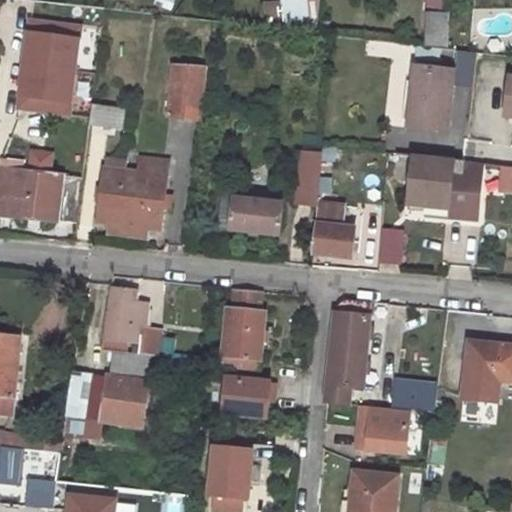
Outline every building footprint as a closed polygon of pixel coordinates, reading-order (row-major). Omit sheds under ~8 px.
[(279,0),(280,22),(307,22),(305,0),(279,0)] [(447,45),(447,17),(440,17),(440,0),(427,0),(426,43),(447,45)] [(31,20),(29,34),(80,40),(82,27),(31,20)] [(80,40),(29,34),(19,110),(70,116),(80,40)] [(167,119),(201,122),(206,70),(172,67),(167,119)] [(415,67),(409,126),(448,129),(453,70),(415,67)] [(90,126),(123,129),(125,109),(92,106),(90,126)] [(31,154),(29,175),(52,177),(54,156),(31,154)] [(415,155),(409,204),(424,205),(446,208),(445,216),(473,219),(479,163),(415,155)] [(105,172),(99,222),(112,223),(146,227),(163,229),(170,163),(145,160),(143,176),(127,174),(128,165),(107,163),(106,172),(105,172)] [(1,172),(0,183),(0,215),(79,223),(83,180),(52,177),(29,175),(22,174),(22,168),(6,166),(6,173),(1,172)] [(300,176),(298,205),(310,206),(319,206),(319,203),(321,177),(300,176)] [(236,190),(232,230),(279,236),(283,196),(236,190)] [(345,227),(346,205),(319,203),(319,206),(318,225),(315,255),(354,258),(355,228),(345,227)] [(423,213),(445,216),(446,208),(424,205),(423,213)] [(310,206),(309,224),(318,225),(319,206),(310,206)] [(112,223),(111,234),(145,238),(146,227),(112,223)] [(403,264),(406,228),(382,226),(380,262),(403,264)] [(158,357),(162,333),(139,330),(142,306),(134,304),(135,293),(110,290),(102,349),(115,351),(151,356),(158,357)] [(228,309),(224,369),(262,371),(267,313),(262,313),(263,293),(233,291),(231,309),(228,309)] [(350,389),(362,389),(366,341),(368,327),(370,303),(346,301),(339,306),(330,404),(349,406),(350,389)] [(366,341),(380,342),(382,328),(368,327),(366,341)] [(511,346),(469,342),(465,378),(463,396),(497,400),(498,381),(511,382),(511,346)] [(0,421),(14,423),(21,347),(0,345),(0,421)] [(148,384),(151,356),(115,351),(110,379),(148,384)] [(168,359),(167,369),(203,374),(204,364),(168,359)] [(264,417),(266,375),(217,373),(216,415),(264,417)] [(90,422),(144,429),(148,384),(110,379),(74,374),(65,438),(87,441),(90,422)] [(437,384),(397,380),(394,406),(434,410),(437,384)] [(373,408),(363,407),(360,434),(370,435),(373,408)] [(370,435),(360,434),(359,451),(408,456),(412,411),(373,408),(370,435)] [(0,446),(4,447),(15,449),(17,435),(6,434),(0,433),(0,446)] [(28,450),(29,437),(17,435),(15,449),(27,450),(28,450)] [(248,438),(216,435),(210,495),(216,496),(214,511),(223,511),(242,511),(244,499),(249,499),(254,452),(247,451),(248,438)] [(65,441),(49,439),(47,452),(63,453),(65,441)] [(0,485),(23,487),(27,450),(15,449),(4,447),(0,485)] [(355,474),(350,511),(392,511),(397,479),(355,474)] [(34,481),(29,481),(26,507),(31,507),(34,481)] [(34,481),(31,507),(56,509),(59,483),(34,481)] [(72,495),(70,511),(119,511),(121,500),(72,495)]
